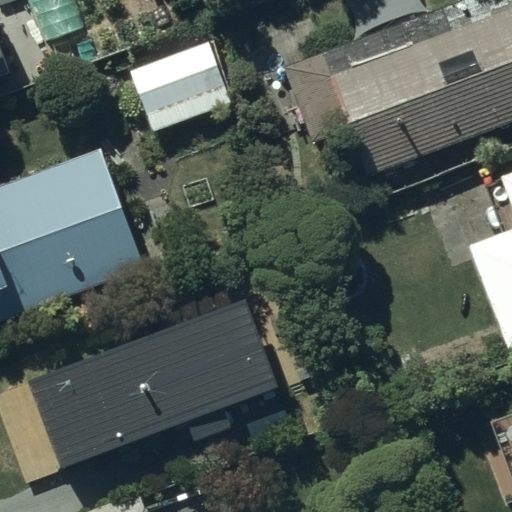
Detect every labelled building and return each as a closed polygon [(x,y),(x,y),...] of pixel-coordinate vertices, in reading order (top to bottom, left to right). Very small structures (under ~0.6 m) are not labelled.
[(511,0),(467,0),(281,69),(310,147),(346,133),(363,179),(511,123),(511,0)] [(178,54),(127,73),(150,134),(229,104),(206,44),(198,24),(171,34),(177,50),(178,54)] [(0,294),(140,242),(95,122),(0,155),(0,294)] [(511,139),(489,148),(507,194),(457,214),(498,317),(511,310),(511,139)] [(364,260),(332,274),(354,321),(385,307),(364,260)] [(273,368),(243,281),(0,364),(0,385),(24,455),(183,399),(189,417),(226,405),(219,386),(273,368)] [(412,398),(413,401),(445,491),(511,467),(511,408),(504,387),(498,367),(412,398)] [(147,511),(139,491),(84,511),(147,511)]
